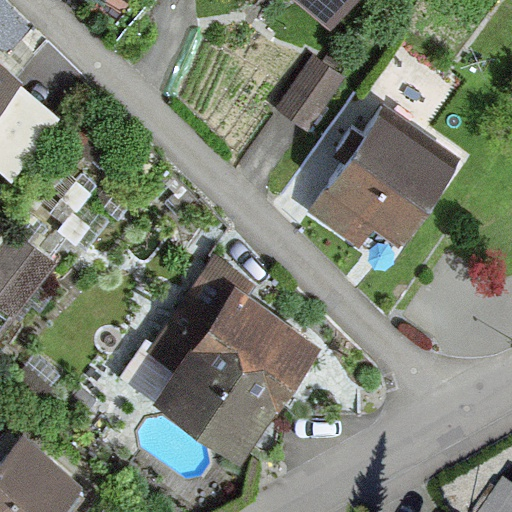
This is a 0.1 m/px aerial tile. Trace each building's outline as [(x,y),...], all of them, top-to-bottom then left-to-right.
[(275,108),(302,126),(337,77),(310,58),(275,108)] [(0,93),(11,80),(0,70),(0,93)] [(350,92),(324,129),(339,139),(332,149),(343,158),(309,207),(354,239),(372,215),(397,232),(447,161),(350,92)] [(0,293),(31,252),(6,232),(0,239),(0,293)] [(251,458),(253,458),(268,462),(275,424),(284,411),(264,396),(301,342),(235,296),(245,281),(211,258),(150,346),(144,341),(120,376),(158,403),(163,397),(251,458)] [(62,511),(79,492),(14,437),(6,447),(0,442),(0,511),(62,511)] [(511,511),(511,497),(499,489),(482,511),(511,511)]
